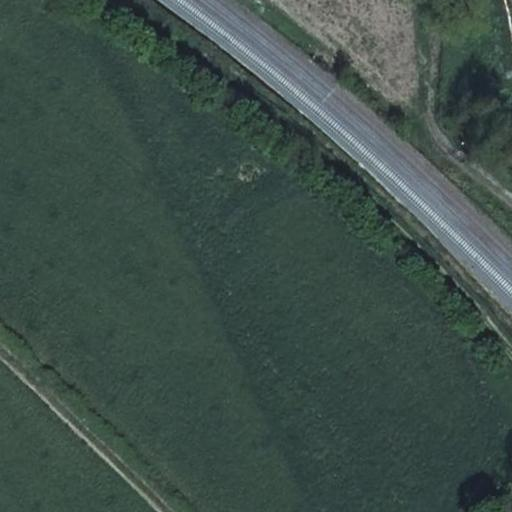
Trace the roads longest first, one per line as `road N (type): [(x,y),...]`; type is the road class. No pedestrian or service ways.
road 1 (track): [(511,354),(415,240),(92,0)]
road 2 (track): [(180,511),(0,339)]
